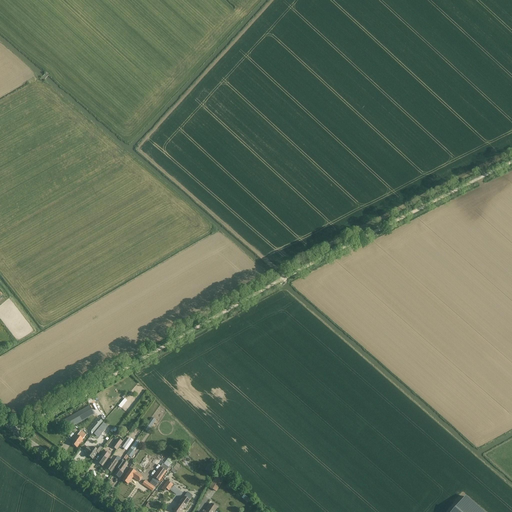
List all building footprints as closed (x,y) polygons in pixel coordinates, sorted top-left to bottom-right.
[(121,408),(127,400),(124,398),(118,406),(121,408)] [(94,414),(90,406),(63,421),(68,429),(94,414)] [(156,421),(151,418),(146,426),(150,429),(156,421)] [(97,431),(101,435),(106,429),(102,425),(97,431)] [(86,435),(80,431),(71,444),(77,448),(86,435)] [(134,441),(130,438),(123,448),(127,451),(134,441)] [(123,442),(118,439),(112,447),(117,450),(123,442)] [(140,443),(136,440),(124,458),(126,460),(129,456),(131,458),(135,452),(134,452),(140,443)] [(103,448),(100,446),(97,447),(93,447),(91,449),(88,446),(84,452),(88,454),(87,455),(93,459),(97,453),(99,454),(103,448)] [(110,456),(104,452),(97,462),(102,466),(110,456)] [(118,462),(113,459),(106,469),(111,472),(118,462)] [(122,460),(120,464),(116,469),(118,470),(114,474),(119,478),(123,472),(122,472),(126,468),(124,467),(127,463),(122,460)] [(161,468),(154,478),(160,481),(166,472),(169,468),(163,464),(161,468)] [(142,477),(131,469),(123,480),(128,484),(133,477),(139,481),(142,477)] [(217,476),(211,487),(216,490),(223,479),(217,476)] [(155,487),(145,481),(142,485),(152,492),(155,487)] [(161,489),(164,491),(166,489),(169,491),(173,485),(167,481),(161,489)] [(250,500),(240,491),(237,494),(247,503),(250,500)] [(192,497),(187,493),(174,511),(181,511),(190,501),(189,501),(192,497)] [(452,511),(482,511),(465,497),(452,511)] [(206,511),(205,511),(215,511),(218,508),(211,503),(205,511),(206,511)]
